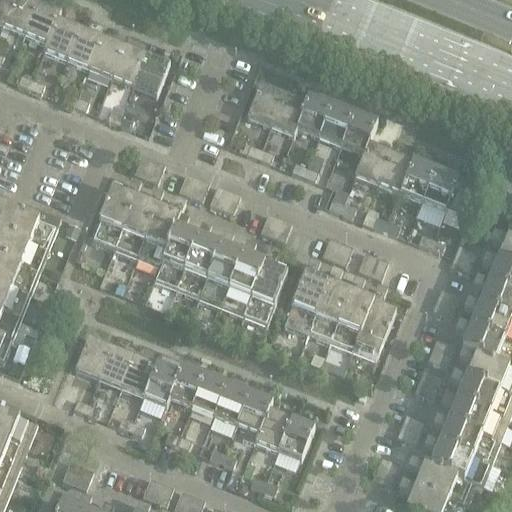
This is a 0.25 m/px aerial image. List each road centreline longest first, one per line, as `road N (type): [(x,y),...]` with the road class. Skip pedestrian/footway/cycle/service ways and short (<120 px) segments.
road 1 (residential): [(337,511),(435,271),(0,101)]
road 2 (residential): [(0,397),(84,430),(101,453),(245,511)]
road 3 (primary): [(286,0),(511,84)]
